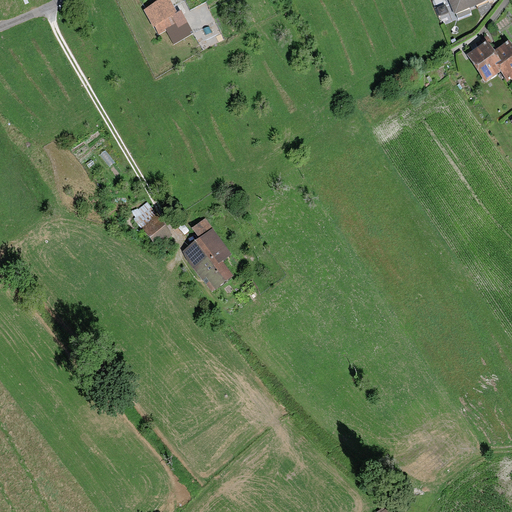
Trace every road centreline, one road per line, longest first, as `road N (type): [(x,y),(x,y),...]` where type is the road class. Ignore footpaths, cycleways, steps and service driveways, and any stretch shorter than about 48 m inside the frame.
road 1 (track): [(196,280),(46,9)]
road 2 (track): [(511,450),(465,460),(409,511)]
